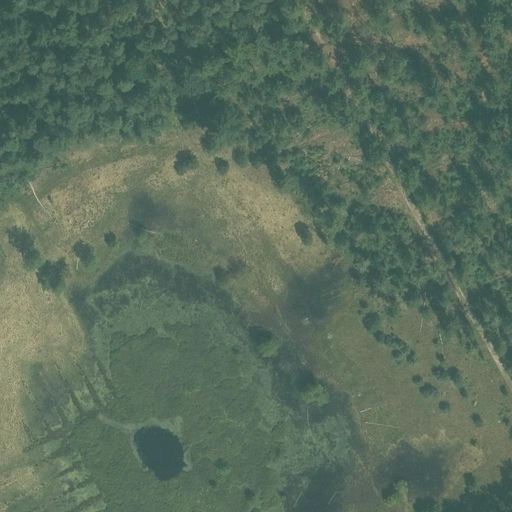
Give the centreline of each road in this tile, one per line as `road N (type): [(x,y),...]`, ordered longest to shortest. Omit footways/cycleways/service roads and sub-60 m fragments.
road 1 (track): [(298,0),(511,389)]
road 2 (track): [(256,0),(0,111)]
